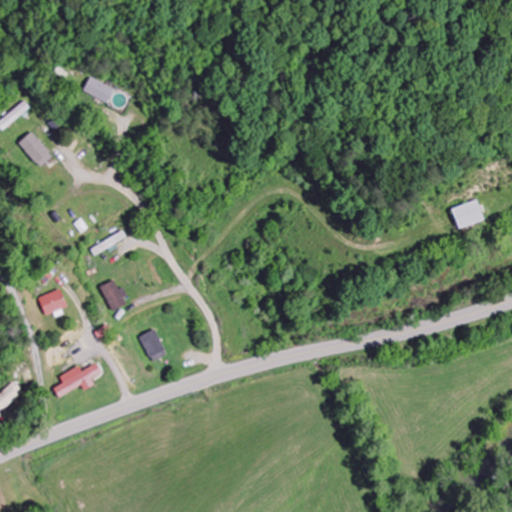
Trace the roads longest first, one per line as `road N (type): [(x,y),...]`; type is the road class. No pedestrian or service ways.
road 1 (secondary): [(511,301),(218,377),(0,455)]
road 2 (residential): [(218,377),(211,320),(148,214),(114,179),(102,181)]
road 3 (residential): [(47,438),(37,348),(15,294)]
